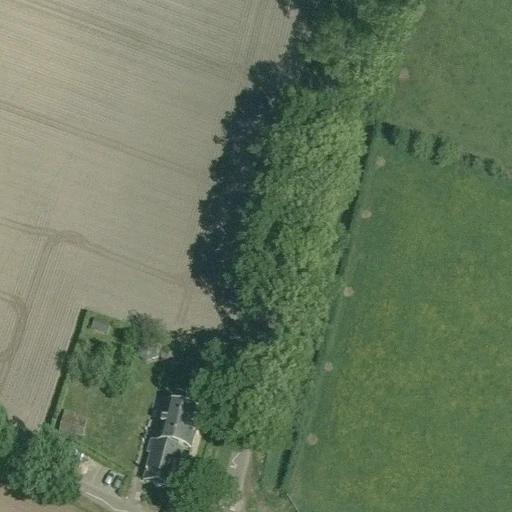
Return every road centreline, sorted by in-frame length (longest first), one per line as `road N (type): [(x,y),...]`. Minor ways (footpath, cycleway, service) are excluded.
road 1 (tertiary): [(231,511),(359,0)]
road 2 (unclassified): [(118,511),(0,452)]
